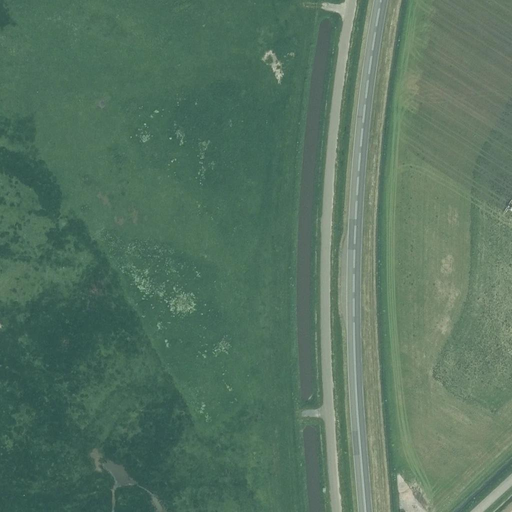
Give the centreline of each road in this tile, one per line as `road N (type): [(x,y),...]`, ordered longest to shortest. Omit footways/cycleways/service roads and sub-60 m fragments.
road 1 (unclassified): [(336,511),(323,222),(351,0)]
road 2 (trunk): [(365,511),(354,244),(381,0)]
